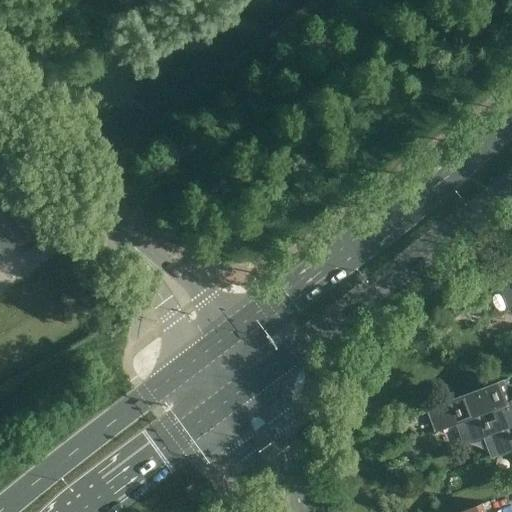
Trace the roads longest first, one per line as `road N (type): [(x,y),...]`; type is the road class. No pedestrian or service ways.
road 1 (secondary): [(511,133),(231,342)]
road 2 (secondary): [(254,384),(511,194)]
road 3 (secondary): [(201,362),(2,511)]
road 4 (unclassified): [(231,342),(204,295),(99,216)]
road 5 (unclassified): [(99,216),(167,299),(201,362)]
road 6 (secondary): [(80,511),(224,405)]
road 7 (tertiary): [(299,511),(276,424),(254,384)]
road 8 (unclassified): [(81,195),(0,106)]
road 9 (tertiary): [(224,405),(280,511)]
